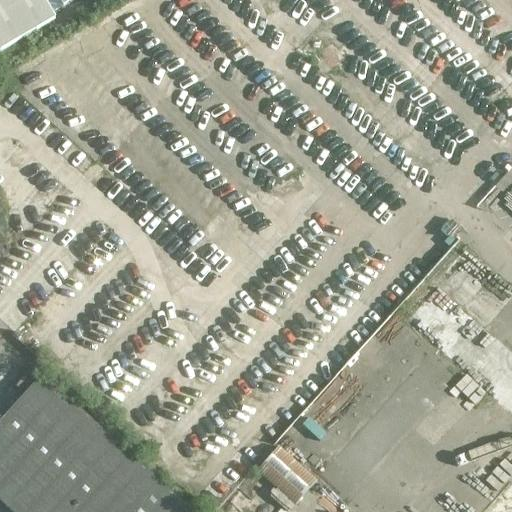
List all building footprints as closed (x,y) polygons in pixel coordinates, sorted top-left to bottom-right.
[(0,0),(0,52),(54,21),(41,0),(0,0)] [(402,323),(463,377),(511,421),(511,355),(485,332),(511,303),(511,290),(457,243),(423,280),(433,289),(402,323)] [(25,397),(41,378),(31,370),(15,388),(25,397)] [(43,379),(0,426),(0,501),(12,511),(190,511),(77,409),(43,379)] [(318,396),(277,441),(298,460),(301,457),(313,468),(316,464),(310,458),(330,436),(320,428),(335,412),(318,396)] [(294,504),(318,479),(280,445),(257,470),(294,504)] [(511,511),(511,480),(483,511),(511,511)]
